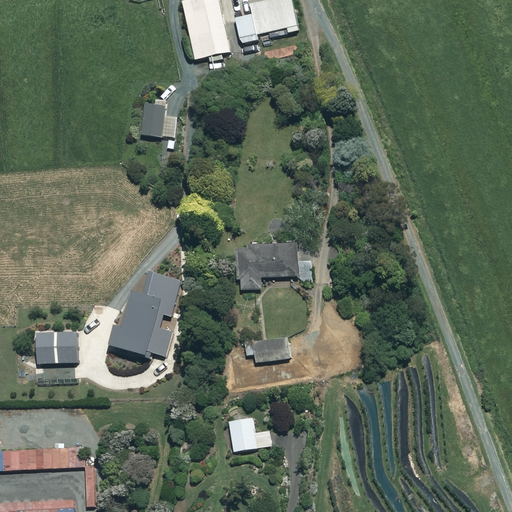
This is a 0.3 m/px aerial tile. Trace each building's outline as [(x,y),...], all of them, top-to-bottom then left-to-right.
[(192,0),(183,2),(196,61),(210,58),(211,63),(224,61),(223,55),(231,53),(219,0),(192,0)] [(269,33),(271,40),(290,36),(288,28),(298,26),(292,0),(270,0),(250,4),(253,15),(236,19),(242,44),(259,41),(258,35),(269,33)] [(298,56),(297,47),(259,55),(261,64),(298,56)] [(167,101),(157,100),(157,106),(145,105),(142,136),(176,139),(178,118),(166,117),(167,101)] [(300,276),(299,245),(240,246),(241,290),(262,290),(261,278),(300,276)] [(312,263),(302,264),(303,280),(312,279),(312,263)] [(78,363),(77,332),(37,333),(38,364),(78,363)] [(292,340),(246,343),(246,355),(255,355),(256,362),(293,359),(292,340)] [(255,434),(253,418),(230,421),(235,453),(272,447),(270,431),(255,434)]
